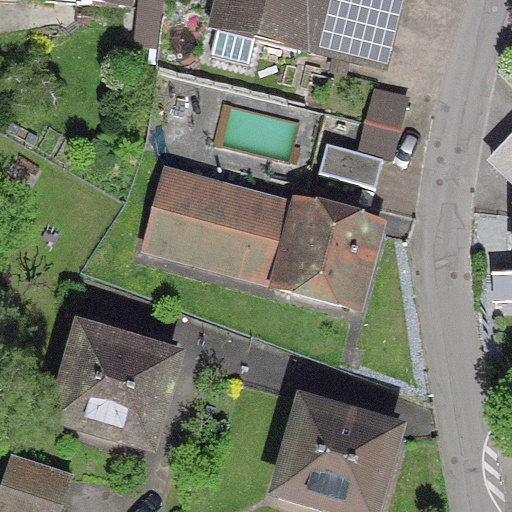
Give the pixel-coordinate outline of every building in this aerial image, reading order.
[(131,0),(29,0),(29,12),(131,19),(131,0)] [(408,0),(184,0),(175,41),(388,90),(408,0)] [(144,256),(355,313),(377,233),(165,177),(144,256)] [(80,328),(53,422),(152,451),(179,357),(80,328)] [(308,413),(279,503),(308,511),(375,511),(399,441),(308,413)] [(71,511),(82,478),(11,455),(0,488),(0,511),(71,511)]
